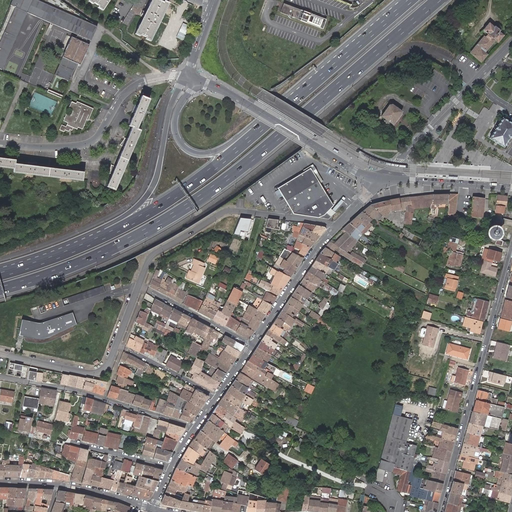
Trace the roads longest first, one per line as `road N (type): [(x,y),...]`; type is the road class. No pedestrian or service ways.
road 1 (motorway): [(0,289),(78,263),(188,204),(438,0)]
road 2 (residential): [(441,511),(511,248)]
road 3 (residential): [(335,228),(230,210),(150,256),(139,285)]
road 4 (residential): [(191,77),(138,82),(91,142),(0,142)]
road 5 (motorway): [(410,0),(256,132)]
road 6 (motorway): [(191,77),(171,106),(153,188),(108,234)]
road 7 (motorway): [(256,132),(180,192),(108,234)]
road 8 (motorway): [(256,132),(215,151),(183,145),(176,115),(191,77)]
road 9 (unclassified): [(313,144),(191,77)]
road 10 (unclassified): [(474,80),(382,179)]
road 11 (unclassified): [(115,348),(101,370),(86,373),(0,354)]
road 12 (residential): [(511,186),(382,179)]
road 13 (residential): [(139,285),(251,344)]
